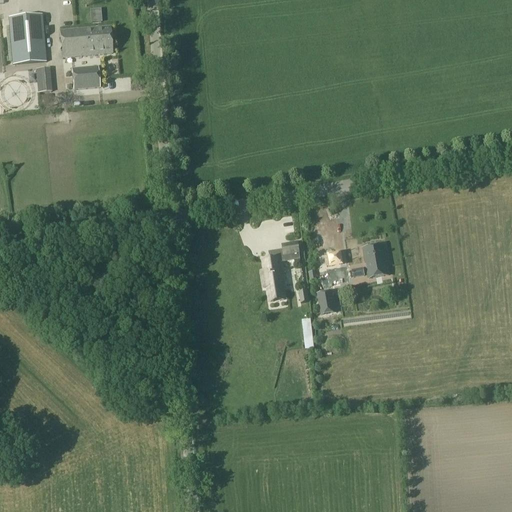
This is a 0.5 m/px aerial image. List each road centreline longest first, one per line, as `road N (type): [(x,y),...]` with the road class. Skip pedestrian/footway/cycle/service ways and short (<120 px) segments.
road 1 (tertiary): [(172,217),(511,156)]
road 2 (unclassified): [(195,511),(172,217)]
road 3 (unclassified): [(172,217),(155,0)]
road 4 (tertiary): [(0,261),(172,217)]
